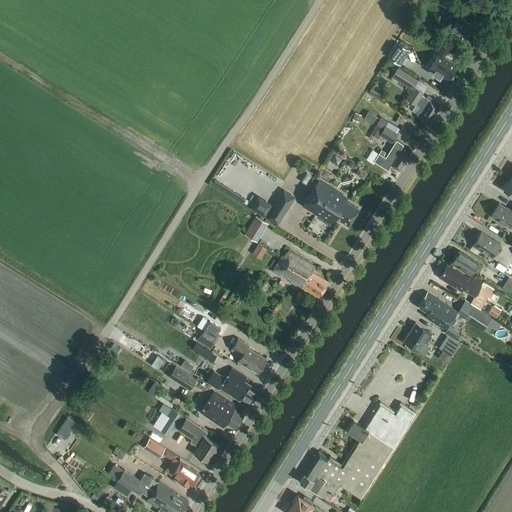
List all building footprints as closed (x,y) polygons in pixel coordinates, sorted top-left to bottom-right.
[(449,10),(452,4),(445,0),(442,0),(440,4),(449,10)] [(458,17),(451,12),(446,20),(454,25),(452,28),(465,37),(472,25),(459,17),(458,17)] [(381,45),(371,57),(379,64),(389,52),(381,45)] [(391,57),(401,63),(408,52),(398,45),(391,57)] [(438,54),(429,67),(435,71),(434,73),(440,77),(441,75),(448,79),(452,74),(453,74),(454,72),(453,71),(457,66),(438,54)] [(398,67),(392,76),(409,87),(406,91),(410,94),(407,99),(415,105),(416,104),(421,107),(416,114),(424,119),(423,121),(427,124),(429,122),(430,123),(440,107),(439,106),(440,104),(428,96),(426,99),(421,95),(423,93),(423,92),(414,86),(418,80),(398,67)] [(351,90),(360,95),(367,80),(359,75),(351,90)] [(355,113),(352,120),(358,123),(361,116),(355,113)] [(372,131),(378,134),(379,135),(378,136),(392,144),(398,134),(396,133),(398,129),(380,118),(372,131)] [(360,143),(375,150),(379,142),(364,135),(360,143)] [(399,171),(409,155),(400,149),(403,145),(396,141),(385,158),(383,157),(385,152),(381,150),(379,154),(372,150),(367,160),(373,163),(374,161),(388,170),(390,165),(399,171)] [(335,155),(331,161),(337,165),(341,159),(335,155)] [(511,178),(511,177),(503,189),(511,194),(511,178)] [(319,184),(304,207),(327,222),(329,220),(333,223),(336,219),(348,227),(358,211),(346,203),(347,201),(335,194),(333,197),(329,195),(331,191),(319,184)] [(277,225),(295,198),(283,190),(265,217),(277,225)] [(264,202),(257,212),(263,216),(270,206),(264,202)] [(511,210),(511,211),(499,203),(491,216),(510,228),(511,223),(511,210)] [(256,241),(265,226),(253,218),(243,233),(256,241)] [(492,258),(500,244),(481,232),(470,250),(477,254),(479,250),(492,258)] [(326,245),(323,250),(333,257),(336,252),(326,245)] [(314,267),(288,251),(284,257),(282,256),(272,271),(282,277),(283,276),(291,280),(290,282),(296,285),(297,284),(319,298),(328,283),(311,272),(314,267)] [(478,273),(482,266),(459,251),(451,263),(470,275),(474,270),(478,273)] [(509,277),(511,272),(498,263),(495,268),(509,277)] [(468,278),(447,265),(439,277),(461,291),(463,289),(474,296),(470,303),(480,309),(487,297),(489,299),(495,290),(470,275),(468,278)] [(511,294),(511,291),(511,280),(507,278),(501,288),(511,294)] [(445,330),(457,312),(427,292),(418,306),(428,313),(425,318),(445,330)] [(464,318),(482,330),(490,318),(472,306),(464,318)] [(493,306),(489,313),(497,318),(501,311),(493,306)] [(495,331),(500,324),(490,318),(482,330),(486,333),(490,328),(495,331)] [(210,320),(203,333),(214,340),(222,327),(210,320)] [(425,345),(432,333),(415,323),(404,341),(419,351),(423,344),(425,345)] [(511,334),(506,331),(503,337),(511,343),(511,334)] [(210,347),(214,340),(203,333),(198,340),(210,347)] [(451,355),(458,343),(446,336),(439,348),(451,355)] [(258,372),(266,359),(247,347),(248,345),(238,339),(231,349),(241,356),(238,361),(251,370),(252,368),(258,372)] [(196,343),(192,349),(213,362),(217,356),(196,343)] [(189,389),(195,379),(174,366),(168,376),(189,389)] [(213,372),(206,383),(218,390),(219,388),(240,401),(242,398),(251,404),(259,391),(244,381),(247,377),(232,368),(224,379),(213,372)] [(154,396),(159,391),(153,386),(148,392),(154,396)] [(243,416),(234,409),(236,406),(214,392),(200,413),(222,427),(225,422),(235,429),(243,416)] [(184,414),(191,398),(185,396),(178,411),(184,414)] [(394,411),(380,402),(363,427),(354,421),(347,431),(358,438),(342,463),(330,456),(328,458),(318,452),(299,481),(311,488),(329,500),(339,484),(360,498),(416,412),(400,402),(394,411)] [(167,416),(172,409),(164,403),(159,411),(162,413),(167,416)] [(173,425),(181,414),(172,409),(167,416),(169,418),(167,421),(173,425)] [(74,428),(77,423),(67,417),(56,434),(65,440),(74,428)] [(208,462),(219,446),(201,434),(204,430),(185,417),(177,429),(193,439),(190,442),(198,446),(194,453),(208,462)] [(85,429),(77,423),(74,428),(77,430),(82,433),(85,429)] [(166,430),(162,436),(180,447),(184,442),(166,430)] [(139,441),(143,434),(137,431),(133,438),(139,441)] [(158,457),(164,447),(149,437),(142,446),(158,457)] [(120,450),(116,457),(121,460),(125,453),(120,450)] [(185,466),(179,462),(174,459),(166,471),(178,478),(177,479),(184,483),(185,481),(192,485),(195,480),(196,481),(199,476),(198,476),(199,474),(186,465),(185,466)] [(97,477),(102,468),(94,464),(89,473),(97,477)] [(118,478),(124,470),(114,464),(109,472),(118,478)] [(118,478),(117,481),(138,494),(145,483),(141,480),(124,470),(118,478)] [(155,487),(158,482),(145,474),(141,480),(145,483),(154,489),(155,487)] [(168,508),(173,511),(181,511),(189,502),(158,482),(155,487),(160,490),(157,493),(167,500),(165,503),(170,506),(168,508)] [(173,511),(168,508),(170,506),(165,503),(167,500),(157,493),(160,490),(155,487),(154,489),(146,501),(159,509),(157,511),(173,511)] [(293,502),(292,504),(304,511),(308,511),(309,511),(320,511),(313,507),(315,503),(305,496),(303,498),(297,494),(293,500),(293,502)] [(107,495),(103,502),(108,505),(112,498),(107,495)]
